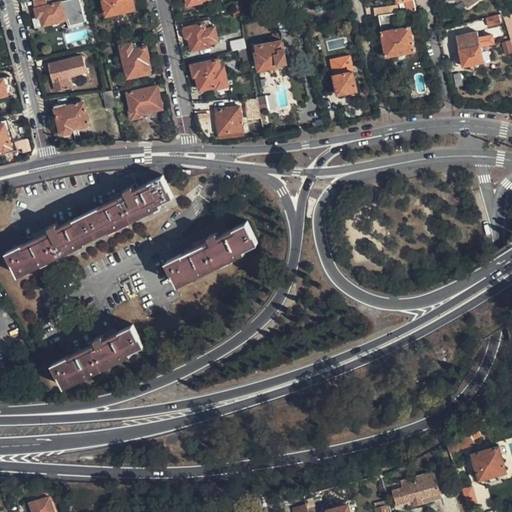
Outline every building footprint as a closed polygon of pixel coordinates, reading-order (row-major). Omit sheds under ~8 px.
[(67,21),(62,2),(48,5),(46,0),(37,0),(35,1),(36,9),(35,9),(38,19),(41,18),(43,26),(67,21)] [(104,0),(108,14),(135,7),(133,0),(104,0)] [(418,50),(413,24),(404,26),(401,10),(381,14),(388,55),(418,50)] [(288,13),(280,14),(282,28),(290,26),(288,13)] [(487,27),(501,24),(500,14),(485,17),(487,27)] [(504,55),(511,53),(511,15),(504,18),(510,40),(501,42),(504,55)] [(211,46),(206,22),(186,27),(185,29),(186,36),(188,38),(191,38),(194,50),(211,46)] [(464,64),(485,59),(478,30),(457,36),(464,64)] [(233,43),(234,50),(249,47),(248,40),(233,43)] [(285,40),(261,45),(262,51),(259,52),(262,69),(284,65),(283,62),(289,61),(285,40)] [(151,71),(149,62),(151,62),(147,45),(134,48),(132,43),(121,45),(128,76),(151,71)] [(48,63),(55,90),(73,86),(71,76),(86,71),(82,54),(48,63)] [(193,65),(195,76),(198,75),(201,89),(217,85),(218,88),(229,85),(225,66),(222,67),(219,59),(193,65)] [(342,93),(358,90),(352,65),(350,65),(349,60),(338,62),(339,68),(344,67),(345,73),(337,74),(342,93)] [(8,77),(0,78),(0,96),(12,94),(8,77)] [(127,91),(134,117),(163,110),(157,84),(127,91)] [(112,89),(101,91),(106,107),(115,104),(112,89)] [(268,96),(259,98),(262,113),(267,112),(271,111),(268,96)] [(92,124),(86,102),(85,99),(77,101),(77,104),(68,106),(67,103),(56,106),(57,109),(62,131),(92,124)] [(198,104),(198,112),(212,111),(211,103),(198,104)] [(222,133),(246,131),(242,106),(219,109),(221,127),(222,133)] [(0,125),(0,154),(4,154),(3,151),(7,150),(10,146),(4,124),(0,125)] [(17,152),(30,149),(28,139),(15,142),(17,152)] [(172,196),(162,175),(134,188),(133,185),(124,188),(126,192),(57,223),(55,220),(47,225),(48,227),(5,248),(16,270),(25,266),(24,265),(47,254),(48,256),(69,246),(68,244),(123,219),(124,220),(145,211),(144,209),(172,196)] [(246,213),(217,227),(214,223),(208,227),(209,233),(164,254),(178,283),(186,279),(185,277),(208,266),(209,268),(230,258),(229,256),(260,240),(246,213)] [(145,342),(131,317),(104,331),(101,327),(94,331),(96,335),(50,357),(63,382),(71,379),(71,377),(92,367),(93,369),(114,359),(113,357),(145,342)] [(446,442),(449,450),(461,445),(463,449),(471,446),(469,441),(482,435),(478,426),(446,442)] [(505,470),(497,444),(488,447),(487,446),(483,447),(483,449),(471,453),(480,478),(505,470)] [(440,495),(432,470),(401,479),(403,486),(391,489),(396,504),(405,501),(407,506),(440,495)] [(467,507),(477,504),(472,486),(462,489),(467,507)] [(22,511),(53,511),(47,495),(29,500),(32,508),(22,511)] [(325,508),(326,511),(347,511),(345,503),(325,508)] [(376,511),(386,511),(383,503),(374,506),(376,511)]
